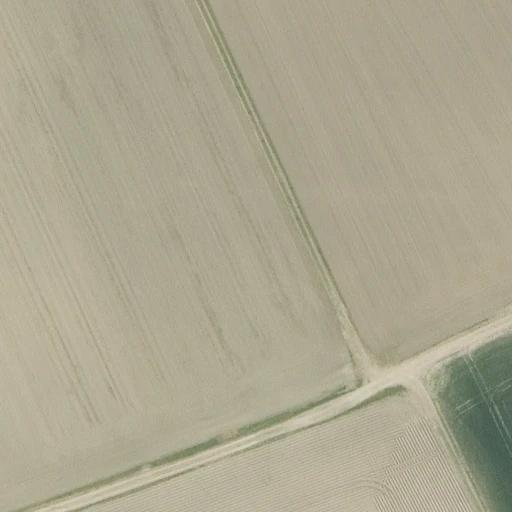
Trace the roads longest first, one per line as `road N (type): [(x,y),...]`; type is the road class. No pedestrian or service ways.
road 1 (track): [(39,511),(511,319)]
road 2 (track): [(204,0),(371,377)]
road 3 (track): [(420,356),(495,511)]
